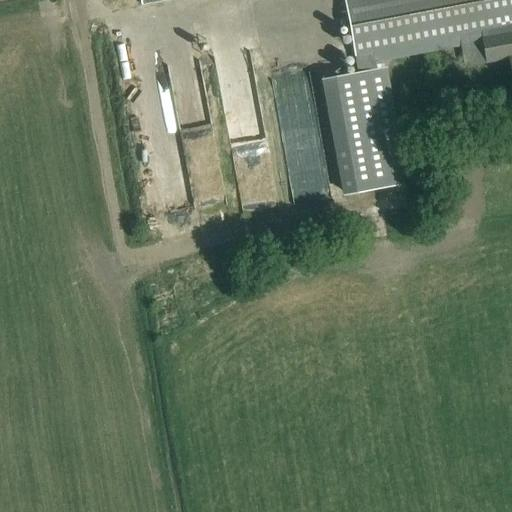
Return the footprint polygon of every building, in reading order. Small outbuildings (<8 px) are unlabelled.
[(140,0),(142,8),(181,0),(140,0)] [(480,42),(511,35),(511,0),(343,0),(355,67),(480,42)] [(511,35),(480,42),(485,63),(511,57),(511,35)] [(384,70),(318,83),(340,200),(407,187),(384,70)] [(220,198),(198,136),(179,143),(201,205),(220,198)]
